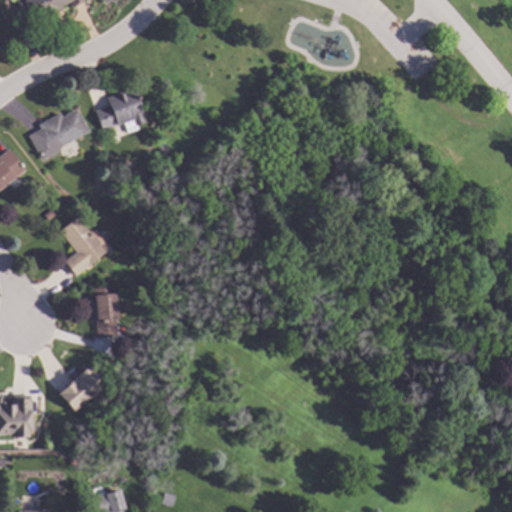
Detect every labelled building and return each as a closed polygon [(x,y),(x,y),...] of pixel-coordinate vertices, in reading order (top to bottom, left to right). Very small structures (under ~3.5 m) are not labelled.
[(81,0),(69,5),(67,1),(60,4),(60,7),(52,10),(51,9),(39,14),(39,12),(23,20),(13,0),(81,0)] [(144,122),(132,126),(130,119),(99,130),(92,109),(106,104),(103,97),(131,87),(144,122)] [(86,131),(56,148),(58,151),(40,161),(25,135),(38,128),(35,124),(57,112),(59,116),(74,108),(86,131)] [(22,170),(0,186),(0,152),(6,148),(22,170)] [(107,181),(103,187),(94,183),(98,176),(107,181)] [(53,213),(45,220),(41,214),(48,208),(53,213)] [(86,231),(87,230),(98,242),(96,244),(102,251),(72,275),(61,261),(73,252),(56,231),(74,217),(86,231)] [(116,320),(113,321),(114,335),(94,337),(89,288),(112,285),(116,320)] [(409,297),(394,311),(387,304),(402,290),(409,297)] [(103,383),(72,411),(56,392),(87,365),(103,383)] [(28,410),(30,410),(31,431),(28,431),(28,437),(13,437),(12,434),(0,434),(0,402),(3,402),(3,404),(11,404),(11,398),(27,398),(28,410)] [(75,464),(68,464),(67,455),(74,455),(75,464)] [(123,510),(117,511),(96,511),(92,496),(104,492),(105,493),(117,490),(123,510)]
